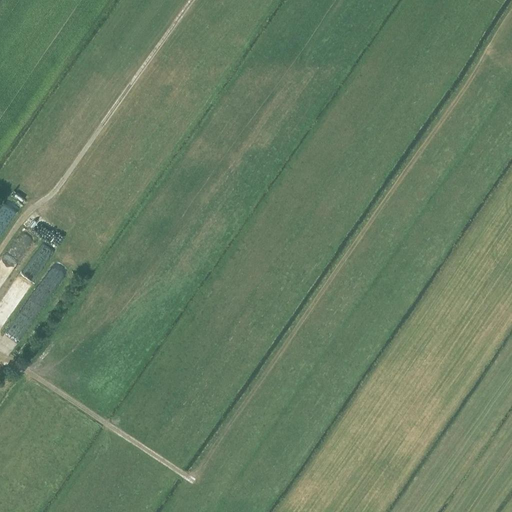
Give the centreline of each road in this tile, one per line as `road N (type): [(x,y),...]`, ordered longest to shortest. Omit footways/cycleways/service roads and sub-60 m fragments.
road 1 (track): [(0,249),(19,219),(54,192),(191,0)]
road 2 (track): [(0,351),(193,480)]
